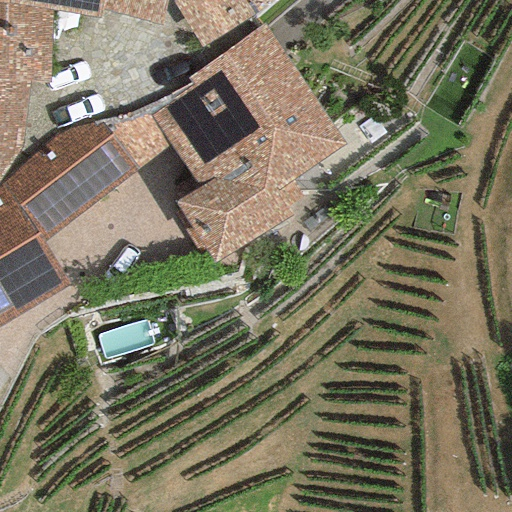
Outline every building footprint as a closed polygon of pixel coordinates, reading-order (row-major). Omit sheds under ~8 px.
[(0,0),(0,2),(8,3),(53,11),(99,19),(101,10),(159,27),(164,0),(0,0)] [(172,0),(171,3),(210,60),(262,25),(242,0),(172,0)] [(8,3),(0,2),(0,179),(21,150),(30,78),(48,81),(53,11),(8,3)] [(213,264),(291,215),(285,208),(301,195),(287,180),(346,146),(262,25),(210,60),(186,76),(191,82),(132,111),(102,119),(137,170),(166,146),(198,186),(172,202),(179,212),(173,215),(197,251),(202,248),(213,264)] [(0,326),(67,286),(41,243),(137,170),(102,119),(55,135),(0,184),(0,326)]
